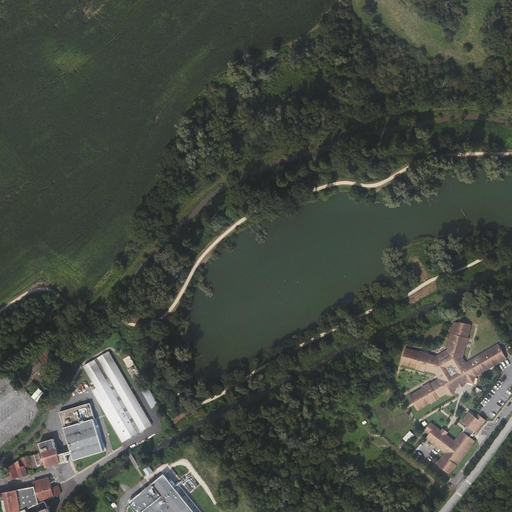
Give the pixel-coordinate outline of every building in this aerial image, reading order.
[(471,365),(468,360),(470,349),(471,349),(473,340),(472,340),(475,327),(468,325),(467,328),(465,327),(466,326),(459,325),(456,336),(455,336),(453,345),(454,345),(452,354),(452,353),(440,360),(440,361),(432,359),(432,358),(423,355),(423,356),(409,353),(404,368),(419,372),(419,373),(428,376),(428,375),(439,377),(442,383),(435,388),(434,386),(426,391),(427,392),(414,400),(422,414),(435,406),(436,407),(444,402),(443,402),(451,397),(457,399),(459,392),(463,389),(465,392),(469,389),(467,387),(471,385),(478,386),(480,379),(511,360),(503,346),(471,365)] [(57,346),(52,350),(58,358),(63,354),(57,346)] [(58,358),(52,350),(31,366),(38,374),(58,358)] [(152,428),(111,353),(86,367),(98,389),(94,391),(123,444),(152,428)] [(129,370),(135,366),(130,356),(123,359),(129,370)] [(49,393),(37,382),(30,390),(45,404),(47,397),(47,396),(49,393)] [(152,409),(159,405),(149,387),(143,391),(152,409)] [(38,405),(41,401),(30,391),(27,394),(38,405)] [(95,421),(90,405),(60,413),(72,452),(73,455),(75,462),(104,453),(95,421)] [(436,426),(430,434),(435,438),(431,442),(451,456),(443,468),(456,477),(481,444),(476,440),(477,438),(479,436),(480,434),(482,436),(491,423),(482,416),(480,419),(474,414),(467,424),(473,429),(472,430),(470,433),(469,434),(468,434),(460,444),(452,438),(453,435),(448,432),(447,434),(436,426)] [(66,457),(66,454),(59,456),(54,440),(37,445),(38,450),(41,449),(42,451),(23,457),(5,470),(6,473),(0,474),(0,476),(1,479),(7,477),(8,480),(68,463),(66,457)] [(162,470),(155,474),(158,478),(165,473),(162,470)] [(150,474),(145,478),(149,484),(154,480),(150,474)] [(0,492),(0,500),(3,500),(7,500),(8,504),(5,504),(4,505),(5,510),(7,511),(9,510),(9,511),(8,511),(49,511),(46,498),(60,494),(59,486),(51,488),(49,481),(52,480),(51,477),(33,481),(34,486),(0,492)] [(167,482),(131,509),(133,511),(197,511),(180,490),(176,493),(167,482)]
